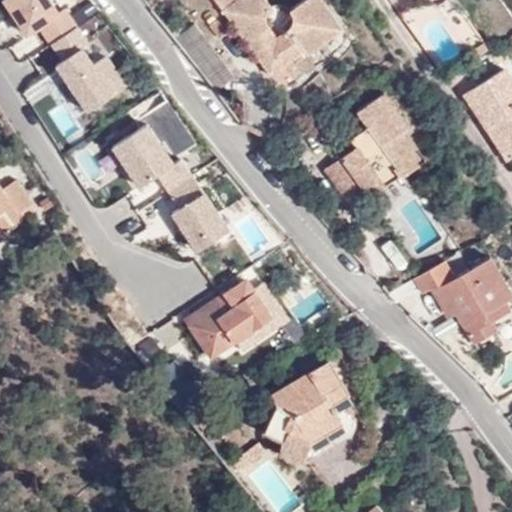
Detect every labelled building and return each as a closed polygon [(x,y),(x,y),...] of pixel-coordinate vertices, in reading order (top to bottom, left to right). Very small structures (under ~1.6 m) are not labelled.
[(56,0),(0,0),(22,37),(36,30),(83,111),(128,84),(108,50),(115,46),(98,16),(74,30),(56,0)] [(234,0),(224,7),(271,74),(303,51),(306,53),(343,27),(323,0),(302,0),(291,8),(286,5),(279,3),(272,5),(268,0),(234,0)] [(465,91),(484,120),(488,118),(499,134),(495,138),(508,158),(511,155),(511,79),(503,66),(465,91)] [(409,125),(384,91),(355,111),(366,126),(349,138),(354,146),(324,167),(352,206),(401,172),(403,175),(426,159),(405,128),(409,125)] [(193,249),(225,229),(153,115),(108,143),(135,186),(156,173),(177,205),(168,211),(193,249)] [(488,118),(484,120),(495,138),(499,134),(488,118)] [(0,238),(20,217),(17,213),(31,203),(15,179),(1,189),(0,187),(0,238)] [(148,226),(168,215),(159,199),(139,209),(148,226)] [(443,265),(413,282),(420,295),(428,290),(441,310),(449,306),(473,341),(511,316),(511,315),(500,296),(508,291),(484,253),(450,274),(443,265)] [(248,278),(188,315),(211,356),(272,316),(248,278)] [(171,310),(156,287),(134,303),(149,325),(171,310)] [(330,403),(343,395),(349,391),(329,358),(270,394),(275,403),(263,430),(283,439),(281,444),(281,446),(281,451),(285,455),(289,458),(295,459),(301,457),(304,452),(309,440),(341,421),(330,403)] [(356,416),(343,395),(330,403),(341,421),(309,440),(304,452),(312,456),(351,433),(354,428),(356,421),(356,416)] [(283,439),(263,430),(261,436),(281,444),(283,439)] [(258,441),(240,454),(244,459),(248,464),(265,450),(258,441)] [(244,459),(240,454),(233,460),(240,470),(248,464),(244,459)]
